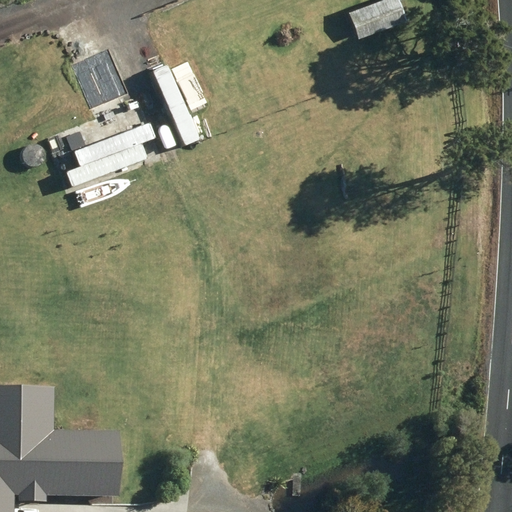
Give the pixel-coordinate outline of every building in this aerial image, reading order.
[(200,0),(208,17),(246,0),(200,0)] [(397,0),(373,0),(346,11),(352,24),(357,37),(405,18),(397,0)] [(0,118),(79,86),(60,41),(30,54),(24,39),(0,49),(0,118)] [(110,61),(77,74),(94,119),(44,138),(67,198),(164,160),(181,154),(167,119),(150,126),(140,101),(128,106),(110,61)] [(45,166),(36,142),(16,149),(25,173),(45,166)] [(117,183),(79,197),(85,212),(123,198),(117,183)] [(54,390),(0,387),(0,511),(12,511),(13,504),(46,506),(46,497),(116,500),(119,437),(52,434),(54,390)]
